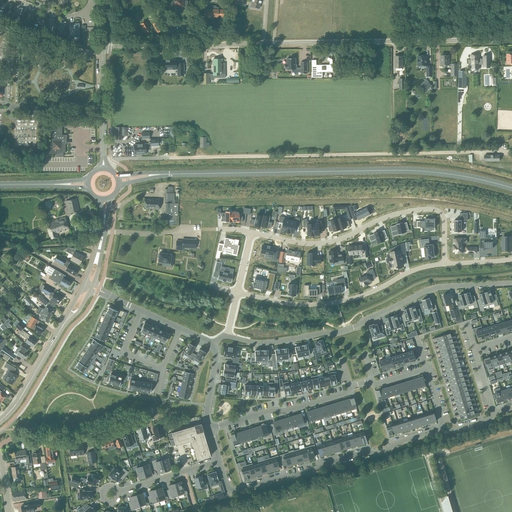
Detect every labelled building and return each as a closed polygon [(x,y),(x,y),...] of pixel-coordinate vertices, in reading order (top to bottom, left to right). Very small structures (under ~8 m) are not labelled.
[(174,3),(174,8),(175,9),(177,9),(178,8),(178,7),(187,6),(187,1),(182,1),(182,0),(172,0),(172,2),(173,3),(174,3)] [(9,3),(8,3),(8,5),(4,15),(8,16),(12,5),(11,4),(10,4),(9,3)] [(21,20),(25,9),(20,7),(17,18),(21,20)] [(223,9),(204,9),(204,16),(223,17),(223,9)] [(134,32),(139,29),(134,21),(129,24),(134,32)] [(145,32),(150,29),(145,21),(141,24),(145,32)] [(157,32),(162,29),(157,21),(152,24),(157,32)] [(446,65),(449,65),(449,55),(440,55),(441,65),(443,65),(446,65)] [(479,64),(479,55),(471,55),(471,57),(470,57),(470,62),(471,62),(471,64),(479,64)] [(427,65),(427,63),(426,56),(418,56),(418,66),(427,65)] [(321,74),(321,72),(333,72),(333,59),(328,57),(327,60),(329,61),(329,65),(323,65),(323,66),(315,66),(315,74),(321,74)] [(297,65),(296,65),(296,58),(287,58),(287,64),(285,64),(285,69),(287,69),(287,70),(292,70),(292,72),(301,72),(301,73),(307,73),(307,62),(301,62),(301,68),(296,68),(296,67),(297,67),(297,65)] [(216,59),(214,59),(213,59),(213,60),(212,61),(212,62),(213,63),(213,66),(212,67),(212,68),(213,68),(213,75),(214,75),(214,78),(225,77),(224,63),(224,65),(219,65),(219,62),(219,59),(216,59)] [(183,75),(183,64),(177,64),(175,64),(175,60),(169,60),(168,60),(167,60),(166,60),(165,60),(165,69),(175,69),(177,69),(177,71),(180,71),(180,75),(183,75)] [(432,85),(429,82),(423,88),(426,91),(432,85)] [(59,126),(52,126),(52,141),(48,141),(48,150),(48,154),(52,154),(60,154),(60,153),(65,153),(65,142),(67,141),(67,135),(62,135),(62,128),(59,128),(59,126)] [(115,127),(115,139),(122,139),(122,135),(126,136),(126,129),(122,129),(122,128),(115,127)] [(160,149),(169,149),(168,138),(160,139),(160,149)] [(145,144),(139,144),(140,154),(146,154),(146,148),(151,147),(151,146),(159,146),(158,139),(150,140),(150,143),(145,143),(145,144)] [(43,160),(71,160),(71,157),(54,157),(54,156),(43,156),(43,168),(48,168),(48,166),(43,166),(43,160)] [(164,189),(164,203),(165,203),(165,221),(177,221),(178,203),(175,203),(175,199),(174,199),(174,194),(173,194),(173,186),(167,186),(167,189),(166,189),(164,189)] [(204,187),(204,196),(212,196),(212,188),(204,187)] [(69,200),(65,201),(66,206),(67,206),(67,207),(68,214),(72,213),(75,212),(80,211),(77,198),(73,199),(72,199),(69,200)] [(145,199),(144,208),(151,208),(151,209),(159,209),(159,199),(152,199),(152,200),(145,199)] [(361,210),(355,213),(359,220),(365,217),(370,214),(367,207),(361,210)] [(222,216),(222,221),(225,221),(225,222),(232,222),(232,211),(226,211),(225,216),(222,216)] [(232,211),(232,222),(239,222),(242,222),(243,216),(239,216),(239,212),(232,211)] [(460,220),(454,220),(454,232),(462,232),(462,231),(463,231),(462,220),(468,220),(468,213),(460,213),(460,220)] [(251,219),(250,224),(254,225),(261,227),(261,226),(260,226),(263,216),(262,216),(256,215),(255,220),(251,219)] [(263,216),(260,226),(261,226),(267,227),(271,227),(272,222),(268,222),(269,217),(263,215),(262,216),(263,216)] [(280,216),(279,222),(282,223),(281,230),(287,232),(289,221),(290,218),(280,216)] [(64,217),(47,223),(50,233),(51,239),(56,238),(58,237),(57,233),(68,229),(68,227),(66,219),(65,219),(64,217)] [(289,221),(287,232),(293,233),(294,226),(298,226),(300,218),(295,217),(294,222),(289,221)] [(343,217),(337,219),(340,229),(346,227),(350,226),(348,221),(345,222),(343,217)] [(307,219),(303,219),(303,227),(307,227),(307,235),(313,235),(313,224),(313,221),(307,221),(307,219)] [(329,227),(328,227),(330,232),(334,230),(334,231),(340,229),(337,219),(331,221),(332,225),(329,227)] [(417,221),(417,227),(424,227),(431,227),(431,231),(435,231),(435,219),(425,219),(425,221),(417,221)] [(313,224),(313,235),(320,235),(319,230),(325,229),(325,227),(325,220),(319,221),(319,223),(313,224)] [(396,225),(390,227),(392,232),(398,230),(399,234),(406,233),(405,231),(409,230),(407,222),(403,223),(403,222),(396,224),(396,225)] [(374,234),(369,236),(371,241),(376,239),(378,243),(385,241),(384,238),(387,237),(385,230),(381,232),(381,231),(374,233),(374,234)] [(486,231),(479,231),(479,242),(480,242),(483,242),(483,250),(485,250),(485,248),(493,248),(493,237),(486,238),(486,231)] [(501,242),(501,246),(503,246),(503,250),(511,250),(511,248),(511,247),(511,237),(503,238),(503,242),(501,242)] [(219,243),(215,258),(219,258),(220,252),(222,252),(223,247),(227,248),(227,249),(229,249),(233,249),(232,255),(237,256),(239,245),(238,245),(239,240),(234,239),(234,240),(225,239),(226,238),(225,238),(223,245),(219,244),(219,243)] [(456,246),(453,246),(453,251),(456,251),(456,252),(462,252),(466,252),(466,253),(476,252),(476,247),(466,248),(466,249),(462,249),(462,248),(462,243),(465,243),(465,241),(465,240),(465,238),(454,239),(454,244),(456,244),(456,246)] [(176,241),(176,250),(182,250),(182,248),(195,248),(196,239),(182,239),(182,241),(176,241)] [(428,239),(420,240),(421,248),(424,247),(426,258),(426,257),(427,258),(431,258),(431,257),(435,256),(435,252),(433,252),(433,245),(429,245),(428,239)] [(390,260),(390,261),(391,261),(391,262),(392,262),(393,267),(393,268),(397,267),(398,267),(403,266),(401,256),(400,251),(406,249),(404,243),(391,248),(392,253),(390,253),(391,258),(390,258),(390,260)] [(262,245),(260,253),(265,254),(273,256),(273,255),(274,248),(262,245)] [(363,245),(349,246),(349,255),(364,254),(364,257),(367,257),(367,246),(363,246),(363,245)] [(76,249),(67,247),(65,251),(73,255),(70,260),(79,264),(83,257),(79,254),(79,255),(75,252),(75,249),(76,249)] [(281,252),(279,262),(283,263),(284,259),(284,258),(286,258),(286,259),(298,261),(299,252),(287,250),(287,253),(285,253),(285,252),(281,252)] [(330,255),(328,255),(329,259),(330,259),(330,262),(338,262),(338,264),(344,263),(343,254),(339,254),(340,255),(338,255),(337,251),(329,251),(330,255)] [(158,254),(157,258),(159,258),(158,261),(172,263),(173,256),(170,256),(171,254),(159,253),(159,254),(158,254)] [(315,253),(307,253),(307,265),(315,265),(315,263),(321,263),(321,257),(317,257),(315,257),(315,253)] [(34,254),(33,257),(46,265),(48,263),(34,254)] [(72,265),(69,264),(70,263),(66,260),(67,260),(58,255),(54,261),(63,266),(64,265),(66,266),(66,267),(68,268),(66,271),(68,272),(74,275),(78,269),(72,265)] [(216,262),(214,271),(214,272),(215,271),(219,273),(218,278),(218,279),(231,282),(233,274),(229,273),(229,272),(220,270),(221,266),(222,263),(216,262)] [(26,279),(29,275),(11,264),(8,268),(26,279)] [(278,264),(277,271),(286,273),(286,268),(283,268),(283,265),(278,264)] [(63,278),(65,275),(49,266),(45,272),(51,276),(50,279),(59,284),(60,283),(67,288),(70,282),(63,278)] [(253,285),(253,287),(262,289),(262,290),(263,290),(265,290),(264,290),(265,291),(265,290),(266,285),(272,287),(275,274),(268,273),(269,273),(267,279),(267,281),(259,279),(259,281),(255,280),(254,279),(254,283),(253,283),(253,285)] [(369,275),(359,279),(361,284),(363,283),(363,285),(364,286),(367,285),(369,284),(369,283),(372,282),(371,280),(376,278),(374,273),(371,274),(371,275),(369,276),(369,275)] [(336,281),(326,283),(327,287),(328,295),(343,292),(342,287),(346,286),(344,278),(336,280),(336,281)] [(288,284),(288,288),(289,288),(288,295),(295,295),(295,296),(295,295),(296,285),(288,284)] [(309,285),(304,285),(304,296),(317,296),(317,294),(320,294),(320,289),(309,289),(309,285)] [(52,290),(44,286),(41,291),(49,295),(52,297),(51,299),(58,303),(61,298),(54,294),(54,293),(51,291),(52,290)] [(485,292),(485,293),(489,306),(489,305),(494,304),(495,307),(498,306),(497,300),(493,300),(490,291),(485,292)] [(470,292),(464,294),(468,307),(473,305),(474,308),(478,307),(476,301),(473,302),(470,292)] [(450,293),(442,296),(443,299),(442,299),(444,303),(445,306),(448,305),(450,311),(452,318),(459,316),(457,309),(455,309),(453,303),(453,302),(452,298),(450,293)] [(482,304),(479,305),(481,311),(484,310),(483,307),(489,306),(485,293),(479,294),(482,304)] [(461,305),(458,306),(459,309),(468,307),(464,294),(458,295),(461,305)] [(38,299),(46,306),(48,302),(41,296),(38,299)] [(26,306),(30,304),(25,297),(22,299),(26,306)] [(423,303),(420,304),(421,308),(423,307),(424,312),(429,310),(430,311),(433,310),(432,304),(431,301),(430,301),(430,298),(422,300),(423,303)] [(415,306),(409,308),(412,318),(413,321),(419,319),(419,322),(423,321),(421,313),(417,314),(415,306)] [(39,307),(38,310),(43,313),(50,317),(53,311),(46,307),(45,310),(39,307)] [(116,317),(119,312),(109,307),(106,313),(116,317)] [(406,319),(403,320),(405,327),(409,325),(408,323),(413,321),(412,318),(409,308),(404,310),(406,319)] [(38,310),(36,312),(39,314),(41,315),(40,318),(47,322),(50,317),(43,313),(38,310)] [(116,317),(106,313),(104,318),(114,322),(116,317)] [(397,315),(391,317),(395,330),(400,328),(401,331),(405,330),(403,324),(400,325),(397,315)] [(32,317),(26,326),(32,329),(34,330),(33,331),(40,335),(43,329),(37,325),(36,326),(34,325),(37,320),(33,317),(32,317)] [(388,328),(385,329),(387,335),(390,334),(389,331),(395,330),(391,317),(385,318),(388,328)] [(111,326),(113,322),(114,322),(104,318),(102,323),(112,327),(111,326)] [(25,327),(19,321),(15,326),(20,331),(22,330),(25,327)] [(493,323),(496,335),(502,333),(499,321),(496,322),(497,324),(494,325),(493,323)] [(499,321),(502,333),(508,331),(505,322),(500,323),(499,321)] [(109,332),(112,327),(102,323),(100,327),(109,332)] [(145,334),(149,325),(144,323),(140,331),(145,334)] [(377,323),(369,325),(370,329),(369,329),(371,333),(372,333),(373,336),(377,335),(378,338),(385,336),(382,328),(379,329),(377,323)] [(491,326),(488,327),(491,337),(496,335),(493,323),(491,324),(491,326)] [(150,336),(154,327),(149,325),(145,334),(150,336)] [(481,326),(475,328),(477,333),(476,334),(477,337),(478,337),(479,340),(485,338),(481,326)] [(482,326),(481,326),(485,338),(491,337),(488,327),(482,329),(482,326)] [(109,332),(100,327),(97,332),(106,336),(108,332),(109,332)] [(155,338),(159,329),(154,327),(150,336),(155,338)] [(160,340),(164,332),(159,329),(155,338),(160,340)] [(31,336),(22,330),(20,331),(18,333),(27,340),(25,342),(32,347),(36,341),(30,337),(31,336)] [(97,332),(95,338),(104,341),(105,338),(107,339),(108,337),(106,336),(97,332)] [(165,343),(169,334),(164,332),(160,340),(165,343)] [(102,345),(94,339),(91,344),(101,351),(104,346),(102,345)] [(314,351),(316,357),(318,356),(321,355),(321,354),(320,352),(325,351),(324,347),(325,347),(324,343),(323,344),(322,340),(317,341),(317,342),(315,343),(317,350),(314,351)] [(191,353),(195,346),(189,343),(183,354),(188,357),(188,358),(191,359),(194,354),(191,353)] [(3,347),(1,349),(0,351),(0,352),(12,361),(16,355),(17,354),(24,359),(27,353),(26,353),(29,349),(22,344),(19,348),(18,347),(16,352),(14,351),(13,353),(3,347)] [(101,351),(91,344),(88,349),(98,355),(97,354),(100,350),(101,351)] [(301,346),(303,356),(309,355),(310,357),(314,356),(312,350),(309,351),(307,344),(301,345),(301,346)] [(301,346),(295,347),(297,357),(303,356),(301,346)] [(225,348),(224,356),(232,357),(231,360),(238,362),(239,358),(235,357),(236,350),(232,349),(232,347),(228,347),(228,349),(225,348)] [(281,349),(282,361),(289,360),(289,361),(293,361),(292,355),(288,355),(288,348),(281,349)] [(98,355),(88,349),(85,353),(95,360),(98,355)] [(199,363),(205,352),(200,349),(196,355),(194,354),(191,359),(194,361),(194,360),(199,363)] [(275,357),(272,357),(272,365),(277,365),(276,362),(283,362),(282,361),(281,349),(275,349),(275,357)] [(251,357),(250,363),(251,364),(258,364),(258,361),(261,361),(261,363),(261,350),(255,350),(255,357),(251,357)] [(261,350),(261,363),(268,363),(268,367),(272,367),(272,365),(272,357),(268,357),(268,350),(261,350)] [(413,351),(407,352),(410,362),(416,360),(415,357),(416,357),(415,353),(414,353),(413,351)] [(407,352),(402,354),(405,364),(410,362),(407,352)] [(508,352),(502,353),(505,363),(511,361),(511,364),(508,352)] [(95,360),(85,353),(82,358),(92,364),(91,363),(93,359),(94,360),(95,360)] [(502,353),(496,355),(499,365),(503,364),(503,366),(506,365),(505,363),(502,353)] [(402,354),(396,356),(399,365),(405,364),(402,354)] [(496,355),(491,357),(494,369),(494,366),(499,365),(496,355)] [(396,356),(391,357),(394,367),(399,365),(396,356)] [(391,357),(386,359),(388,368),(394,367),(391,357)] [(491,357),(485,359),(488,371),(494,369),(491,357)] [(92,364),(82,358),(79,362),(88,369),(92,364)] [(380,364),(381,368),(382,367),(382,370),(388,368),(386,359),(380,361),(380,364)] [(88,369),(79,362),(75,367),(85,374),(88,369)] [(225,364),(224,370),(237,372),(238,366),(241,367),(241,363),(235,362),(235,365),(225,364)] [(16,368),(10,365),(6,363),(4,367),(8,369),(2,379),(12,384),(16,377),(15,377),(16,375),(13,373),(16,368)] [(224,370),(223,376),(231,377),(230,380),(237,381),(237,378),(236,377),(237,372),(224,370)] [(113,385),(117,373),(111,371),(109,379),(107,378),(106,381),(108,382),(107,383),(113,385)] [(334,372),(328,373),(329,376),(331,385),(336,384),(337,384),(336,383),(337,383),(337,380),(336,380),(335,374),(334,372)] [(122,383),(120,382),(122,376),(117,374),(117,373),(113,385),(119,386),(119,385),(121,386),(122,383)] [(317,376),(311,377),(313,389),(314,389),(319,388),(319,387),(317,376)] [(317,376),(319,387),(325,386),(323,377),(317,378),(317,376)] [(134,390),(136,378),(131,377),(128,389),(134,390)] [(282,379),(279,379),(279,385),(282,385),(284,395),(285,395),(290,394),(290,393),(291,393),(288,382),(282,383),(282,379)] [(418,379),(413,380),(416,390),(421,388),(421,387),(418,379)] [(219,384),(218,392),(228,393),(229,386),(235,387),(236,383),(224,381),(223,380),(223,381),(224,381),(224,385),(219,384)] [(268,383),(268,395),(268,396),(274,396),(275,387),(278,387),(277,380),(274,380),(274,383),(268,383)] [(288,382),(291,393),(296,392),(294,383),(289,384),(288,382)] [(494,394),(493,394),(493,395),(495,399),(497,398),(498,402),(504,400),(501,391),(500,388),(494,389),(495,393),(495,394),(494,394)] [(507,389),(501,391),(504,400),(510,399),(507,389)] [(382,390),(377,391),(379,401),(380,404),(386,402),(385,399),(384,398),(382,390)] [(353,398),(348,400),(351,410),(356,408),(353,398)] [(348,400),(343,402),(346,411),(347,415),(352,413),(351,410),(348,400)] [(343,402),(337,403),(340,413),(346,411),(343,402)] [(337,403),(332,405),(335,414),(340,413),(337,403)] [(332,405),(327,406),(330,416),(335,414),(332,405)] [(327,406),(322,408),(325,417),(326,421),(331,419),(330,416),(327,406)] [(322,408),(317,409),(320,419),(325,417),(322,408)] [(317,409),(312,411),(315,421),(320,419),(317,409)] [(312,411),(306,413),(309,422),(315,421),(312,411)] [(297,415),(295,416),(299,428),(308,425),(307,419),(303,420),(301,414),(300,415),(300,414),(297,415)] [(291,417),(290,418),(293,427),(298,426),(298,428),(299,428),(295,416),(294,416),(291,416),(291,417)] [(286,419),(284,419),(287,429),(293,427),(290,418),(289,418),(289,417),(286,418),(286,419)] [(280,420),(279,421),(282,433),(284,432),(283,430),(287,429),(284,419),(283,419),(280,420)] [(271,426),(272,429),(273,436),(282,433),(279,421),(278,421),(274,422),(275,422),(273,423),(274,426),(271,426)] [(392,424),(395,433),(400,432),(398,423),(393,425),(392,424)] [(172,433),(168,434),(169,439),(173,437),(174,440),(170,441),(172,446),(175,445),(175,446),(190,441),(192,443),(197,460),(210,456),(201,424),(171,432),(172,433)] [(392,424),(387,425),(390,435),(395,433),(392,424)] [(136,427),(140,440),(147,438),(148,438),(143,425),(136,427)] [(266,425),(260,427),(262,436),(263,436),(263,439),(269,437),(272,436),(270,430),(267,431),(266,425)] [(161,426),(153,428),(155,435),(151,436),(153,442),(160,440),(159,438),(164,436),(161,426)] [(260,427),(254,428),(258,441),(260,440),(259,437),(262,436),(260,427)] [(254,428),(248,430),(251,440),(251,442),(257,440),(258,441),(254,428)] [(248,430),(242,432),(245,441),(251,440),(248,430)] [(135,438),(132,439),(130,433),(129,433),(129,432),(125,433),(126,434),(123,435),(127,448),(131,447),(132,448),(138,446),(135,438)] [(242,432),(237,434),(240,445),(242,445),(242,443),(245,441),(242,432)] [(363,432),(358,434),(361,444),(366,442),(363,432)] [(233,443),(230,444),(232,450),(235,449),(234,445),(239,443),(240,446),(240,445),(237,434),(233,435),(233,434),(232,434),(231,435),(231,438),(233,443)] [(347,434),(342,435),(343,439),(345,448),(351,447),(348,437),(347,434)] [(358,434),(353,435),(356,445),(361,444),(358,434)] [(353,435),(348,437),(351,447),(356,445),(353,435)] [(104,440),(100,442),(103,448),(113,444),(111,437),(107,439),(106,438),(104,439),(104,440)] [(343,439),(337,440),(340,450),(345,448),(343,439)] [(337,440),(332,442),(335,451),(340,450),(337,440)] [(332,442),(327,443),(330,453),(335,451),(332,442)] [(327,443),(322,445),(325,455),(330,453),(327,443)] [(69,449),(68,450),(68,451),(69,452),(69,453),(70,453),(70,456),(83,454),(82,444),(78,445),(77,444),(74,444),(74,445),(69,445),(70,448),(69,448),(69,449)] [(314,445),(305,447),(308,459),(310,459),(310,460),(313,459),(313,458),(314,458),(312,452),(316,451),(314,445)] [(322,445),(316,446),(319,456),(325,455),(322,445)] [(46,464),(54,463),(53,455),(52,447),(46,448),(47,456),(45,456),(46,464)] [(305,447),(299,449),(303,461),(304,461),(305,461),(308,460),(307,460),(308,459),(305,447)] [(299,449),(294,451),(297,463),(299,462),(299,463),(302,462),(302,461),(303,461),(299,449)] [(16,452),(14,452),(16,460),(16,464),(20,463),(19,460),(26,459),(26,463),(27,463),(27,466),(32,465),(31,463),(30,455),(26,455),(25,450),(16,452)] [(33,464),(39,463),(40,470),(45,469),(44,462),(41,463),(39,452),(38,451),(36,452),(35,451),(33,451),(32,452),(33,453),(32,453),(33,464)] [(87,452),(88,463),(96,462),(94,451),(87,452)] [(288,452),(292,464),(293,464),(294,465),(297,464),(296,463),(297,463),(294,451),(293,451),(294,453),(289,455),(288,452)] [(288,452),(279,455),(281,461),(283,465),(285,465),(286,466),(288,466),(291,465),(292,464),(288,452)] [(170,456),(160,458),(164,471),(165,471),(164,471),(166,470),(166,471),(171,469),(170,467),(168,463),(172,462),(170,456)] [(278,456),(269,458),(273,470),(275,470),(278,469),(279,468),(277,463),(280,462),(278,456)] [(160,458),(151,461),(154,470),(157,469),(158,473),(159,472),(158,472),(160,471),(160,472),(161,472),(164,471),(160,458)] [(269,458),(263,460),(267,472),(269,471),(269,472),(272,471),(273,470),(269,458)] [(263,460),(258,462),(261,474),(263,473),(263,474),(266,473),(266,472),(267,472),(263,460)] [(142,466),(141,466),(145,477),(149,476),(151,475),(150,471),(153,470),(150,461),(141,464),(142,466)] [(252,463),(256,475),(257,475),(260,475),(260,474),(261,474),(258,462),(258,464),(253,466),(252,463)] [(20,477),(19,467),(21,467),(20,463),(16,464),(14,464),(14,467),(11,467),(13,478),(14,482),(19,481),(19,477),(20,477)] [(239,463),(236,464),(239,472),(242,471),(243,477),(244,479),(246,479),(246,478),(250,477),(246,465),(240,467),(239,463)] [(252,463),(246,465),(250,477),(252,477),(255,476),(256,475),(252,463)] [(137,465),(132,467),(134,473),(137,472),(139,476),(138,476),(138,477),(139,477),(139,479),(144,477),(145,477),(141,466),(138,468),(137,465)] [(113,469),(113,468),(109,473),(110,474),(109,475),(111,477),(114,479),(117,481),(120,477),(122,479),(128,472),(125,470),(124,471),(122,469),(120,473),(114,468),(113,469)] [(215,472),(207,474),(210,485),(218,482),(217,479),(218,479),(217,476),(215,472)] [(100,477),(92,474),(91,478),(87,477),(87,479),(84,478),(83,481),(95,485),(96,482),(98,482),(100,477)] [(197,479),(194,480),(197,488),(200,487),(201,487),(201,486),(204,486),(205,489),(208,488),(206,480),(203,481),(201,476),(197,477),(197,479)] [(180,481),(174,483),(177,494),(178,496),(187,493),(185,487),(182,488),(181,484),(180,481)] [(170,489),(167,490),(169,499),(178,496),(177,494),(174,483),(171,484),(171,485),(168,486),(170,489)] [(155,489),(159,502),(168,499),(165,491),(162,491),(161,488),(159,488),(155,489)] [(150,505),(159,502),(155,489),(149,491),(150,493),(151,497),(148,498),(150,505)] [(38,499),(47,497),(46,490),(37,492),(38,499)] [(86,491),(86,490),(79,490),(80,500),(91,499),(91,491),(86,491)] [(24,491),(12,493),(13,501),(26,499),(24,491)] [(142,493),(135,495),(139,508),(140,508),(139,505),(145,504),(146,506),(149,505),(147,499),(144,500),(143,495),(142,493)] [(131,511),(139,508),(135,495),(132,496),(133,496),(130,497),(131,501),(128,502),(131,511)] [(443,500),(441,502),(444,511),(451,511),(446,495),(442,499),(443,500)] [(21,506),(21,507),(20,507),(21,511),(22,510),(22,511),(26,511),(27,511),(34,511),(34,508),(40,507),(39,500),(28,501),(29,505),(21,506)]
